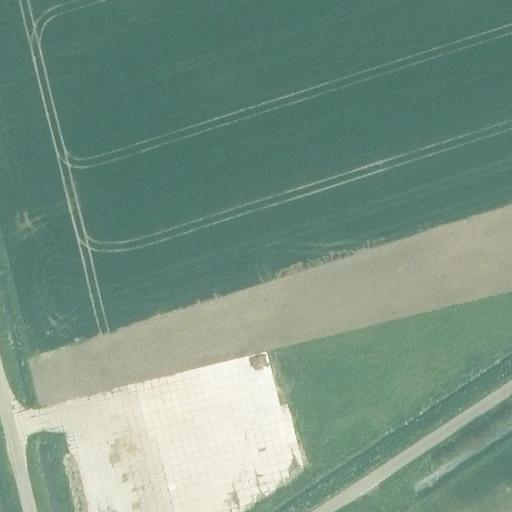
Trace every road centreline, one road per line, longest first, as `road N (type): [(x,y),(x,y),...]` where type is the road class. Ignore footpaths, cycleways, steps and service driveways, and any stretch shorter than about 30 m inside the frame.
road 1 (unclassified): [(322,511),(511,388)]
road 2 (unclassified): [(30,511),(0,388)]
